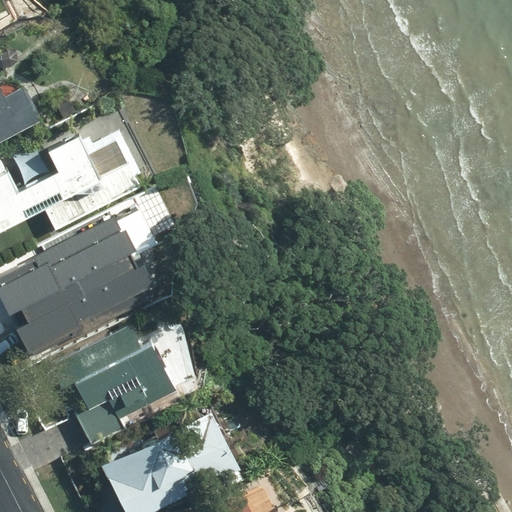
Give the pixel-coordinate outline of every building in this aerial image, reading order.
[(3,91),(0,85),(0,138),(37,120),(19,83),(3,91)] [(53,230),(147,181),(118,126),(95,138),(88,125),(40,150),(35,142),(0,159),(0,227),(41,207),(53,230)] [(148,300),(112,222),(2,273),(38,351),(148,300)] [(139,344),(129,325),(49,367),(87,441),(178,394),(149,339),(139,344)] [(232,448),(208,403),(92,465),(117,511),(142,511),(193,485),(202,503),(248,479),(232,448)] [(240,511),(234,498),(205,511),(240,511)]
